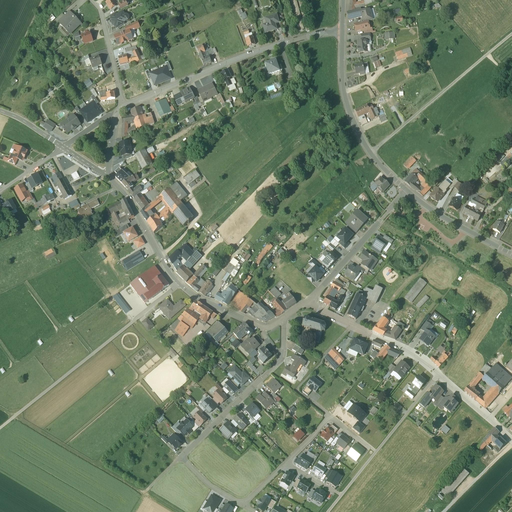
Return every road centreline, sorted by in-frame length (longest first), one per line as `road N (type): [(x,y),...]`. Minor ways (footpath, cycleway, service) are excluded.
road 1 (residential): [(511,439),(417,357),(307,303)]
road 2 (track): [(0,428),(179,282)]
road 3 (residential): [(123,106),(243,56),(341,32)]
road 4 (residential): [(262,325),(179,282),(109,176)]
road 5 (track): [(174,511),(0,408)]
road 6 (track): [(511,34),(369,152)]
road 7 (residential): [(341,32),(349,113),(369,152),(406,190)]
road 8 (residential): [(406,190),(307,303)]
road 9 (residential): [(281,355),(181,455)]
road 10 (residential): [(406,190),(511,255)]
